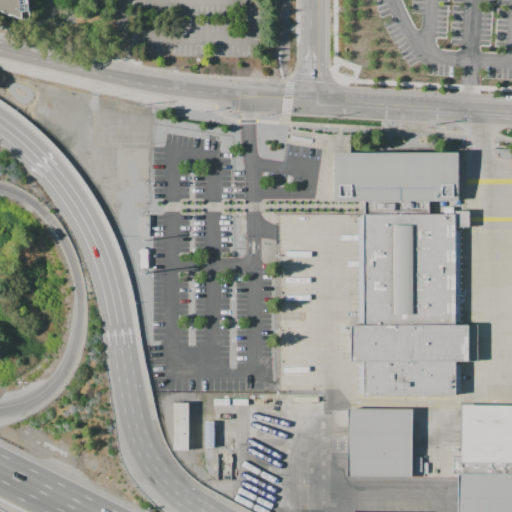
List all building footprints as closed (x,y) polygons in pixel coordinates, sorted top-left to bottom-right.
[(0,0),(24,0),(27,21),(9,15),(0,9),(0,0)] [(334,152),(334,201),(362,201),(362,325),(350,325),(350,359),(364,359),(364,392),(453,392),(453,361),(477,361),(477,323),(453,323),(453,226),(467,226),(467,210),(451,210),(451,207),(441,207),(441,214),(428,214),(428,201),(456,201),(456,152),(334,152)] [(171,403),(172,450),(187,450),(186,402),(171,403)] [(511,409),(462,408),(463,465),(511,465),(511,409)] [(349,412),(414,413),(413,481),(349,481),(349,412)] [(511,511),(511,478),(460,478),(459,511),(511,511)]
